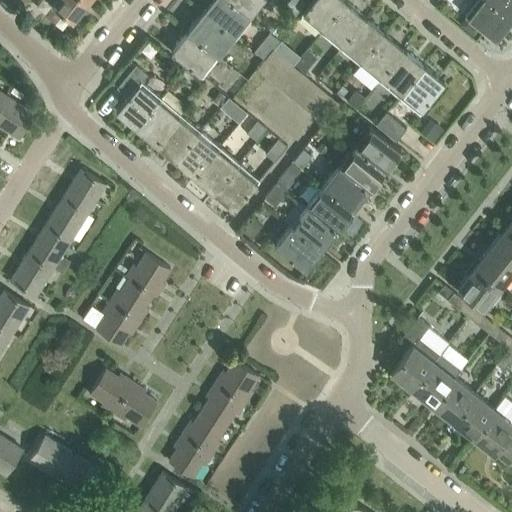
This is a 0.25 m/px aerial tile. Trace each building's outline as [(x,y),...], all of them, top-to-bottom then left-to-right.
[(87,0),(48,0),(72,19),(87,0)] [(249,14),(231,0),(209,0),(202,9),(233,34),(249,14)] [(260,0),(231,0),(249,14),(260,0)] [(304,0),(287,0),(284,4),(295,13),(305,1),(304,0)] [(320,29),(343,0),(310,0),(300,13),(320,29)] [(340,45),(365,15),(346,0),(343,0),(320,29),(340,45)] [(495,38),(511,18),(487,0),(474,0),(464,13),(495,38)] [(511,0),(487,0),(511,18),(511,16),(511,0)] [(52,4),(46,12),(55,20),(61,12),(52,4)] [(233,34),(202,9),(187,29),(218,53),(233,34)] [(359,61),(384,31),(365,15),(340,45),(359,61)] [(218,53),(187,29),(170,49),(201,74),(218,53)] [(379,78),(404,47),(384,31),(359,61),(379,78)] [(283,55),(273,46),(255,67),(266,75),(283,55)] [(399,94),(424,63),(404,47),(379,78),(399,94)] [(292,62),(283,55),(266,75),(275,83),(292,62)] [(298,55),(292,62),(293,63),(301,70),(303,72),(310,64),(298,55)] [(134,125),(160,95),(142,80),(147,72),(136,62),(116,86),(127,95),(115,109),(134,125)] [(301,70),(293,63),(292,62),(275,83),(285,91),(301,70)] [(444,80),(424,63),(399,94),(419,111),(444,80)] [(311,78),(309,77),(303,72),(301,70),(285,91),(294,98),(311,78)] [(320,86),(319,85),(311,78),(294,98),(303,106),(320,86)] [(329,93),(328,93),(320,86),(303,106),(313,114),(329,93)] [(355,88),(347,98),(356,106),(364,96),(355,88)] [(219,90),(213,98),(220,104),(226,96),(219,90)] [(0,123),(18,135),(34,110),(6,93),(0,102),(0,123)] [(329,93),(313,114),(322,121),(338,102),(329,93)] [(179,111),(160,95),(134,125),(154,141),(179,111)] [(238,104),(229,114),(238,121),(246,111),(238,104)] [(386,110),(375,122),(396,139),(406,126),(386,110)] [(173,158),(199,128),(179,111),(154,141),(173,158)] [(266,126),(257,118),(246,131),(255,139),(266,126)] [(427,120),(419,129),(432,139),(439,130),(427,120)] [(400,147),(369,123),(353,143),(384,168),(400,147)] [(193,174),(219,144),(199,128),(173,158),(193,174)] [(287,144),(278,136),(265,151),(274,159),(287,144)] [(368,188),(384,168),(353,143),(337,164),(368,188)] [(213,191),(239,161),(219,144),(193,174),(213,191)] [(310,153),(302,146),(292,159),(300,165),(310,153)] [(291,160),(276,178),(278,179),(284,184),(299,166),(291,160)] [(233,208),(259,177),(239,161),(213,191),(233,208)] [(352,208),(368,188),(337,164),(321,184),(352,208)] [(80,166),(74,176),(63,193),(88,209),(105,181),(80,166)] [(287,188),(277,180),(264,196),(274,204),(287,188)] [(337,228),(352,208),(321,184),(306,203),(337,228)] [(71,237),(88,209),(63,193),(45,221),(71,237)] [(306,203),(290,223),(321,248),(337,228),(306,203)] [(53,265),(71,237),(45,221),(28,249),(53,265)] [(305,268),(321,248),(290,223),(274,244),(305,268)] [(511,230),(505,224),(489,244),(511,262),(511,230)] [(511,270),(511,262),(489,244),(473,265),(500,286),(511,270)] [(35,293),(53,265),(28,249),(10,278),(35,293)] [(128,276),(153,292),(156,294),(165,280),(162,278),(170,266),(146,250),(136,264),(133,262),(125,274),(128,276)] [(500,286),(473,265),(457,285),(484,306),(500,286)] [(145,304),(153,292),(128,276),(120,289),(117,287),(109,299),(140,319),(148,306),(145,304)] [(474,306),(444,282),(437,290),(467,314),(474,306)] [(4,288),(0,293),(0,324),(11,331),(29,304),(4,288)] [(131,331),(135,326),(140,319),(109,299),(102,310),(105,312),(96,326),(120,342),(128,330),(131,331)] [(474,306),(467,314),(487,330),(494,321),(474,306)] [(411,387),(412,385),(433,358),(447,340),(428,324),(429,323),(417,314),(400,336),(410,344),(390,370),(391,371),(392,369),(399,375),(398,376),(411,387)] [(511,336),(494,321),(487,330),(508,347),(511,342),(511,336)] [(0,349),(11,331),(0,324),(0,349)] [(511,342),(508,347),(509,347),(497,362),(504,368),(509,362),(511,363),(511,342)] [(223,367),(222,369),(214,380),(245,400),(252,389),(249,387),(258,373),(234,357),(226,369),(223,367)] [(432,403),(433,401),(453,374),(433,358),(412,385),(419,391),(418,392),(432,403)] [(113,410),(132,380),(119,371),(117,374),(105,366),(89,390),(103,399),(101,402),(113,410)] [(452,419),(453,418),(474,391),(453,374),(433,401),(440,407),(439,408),(452,419)] [(146,388),(144,387),(132,380),(113,410),(124,417),(126,414),(140,424),(156,399),(144,391),(146,388)] [(237,412),(245,400),(214,380),(206,394),(209,396),(201,408),(226,424),(234,410),(237,412)] [(473,435),(474,434),(494,407),(474,391),(453,418),(460,423),(459,424),(473,435)] [(511,427),(511,421),(494,407),(474,434),(480,439),(479,440),(507,462),(511,454),(511,444),(504,438),(511,429),(511,427)] [(217,437),(226,424),(201,408),(193,420),(190,418),(182,431),(212,451),(220,439),(217,437)] [(205,462),(212,451),(182,431),(173,444),(176,446),(168,459),(193,475),(202,460),(205,462)] [(0,468),(6,472),(22,447),(0,433),(0,468)] [(55,475),(72,450),(44,433),(28,458),(55,475)] [(85,493),(101,468),(72,450),(55,475),(85,493)] [(161,469),(155,480),(144,497),(167,511),(169,511),(187,485),(161,469)] [(166,511),(144,497),(134,511),(166,511)]
